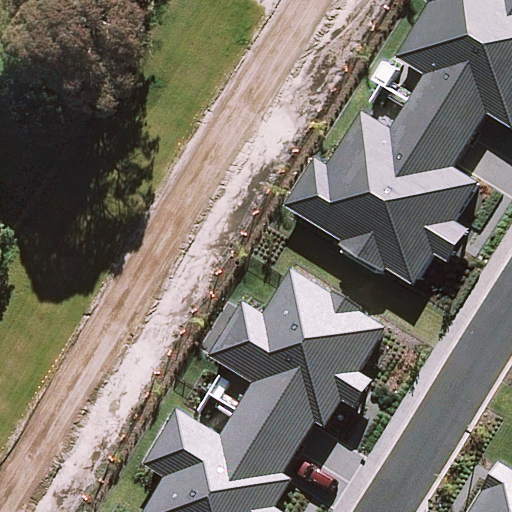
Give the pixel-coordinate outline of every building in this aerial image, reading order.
[(414,106),(477,144),(493,116),(511,127),(511,0),(423,0),(423,1),(435,8),(402,62),(431,79),(414,106)] [(459,172),(477,144),(414,106),(396,135),(368,118),(335,172),(323,164),(293,212),(350,246),(347,251),(392,278),(394,273),(423,291),(442,259),(452,265),(472,232),(462,226),(485,188),(459,172)] [(241,420),(304,458),(320,432),(328,437),(345,410),(359,419),(377,389),(363,380),(390,338),(364,322),(366,319),(337,301),(335,304),(295,280),(267,325),(246,313),(213,367),(257,394),(241,420)] [(288,485),(304,458),(241,420),(225,446),(181,419),(147,474),(168,487),(152,511),(282,511),(296,490),(288,485)] [(511,511),(511,476),(499,469),(482,497),(485,498),(475,511),(511,511)]
